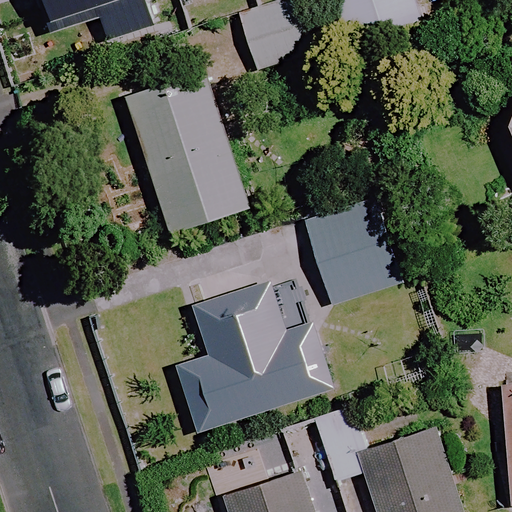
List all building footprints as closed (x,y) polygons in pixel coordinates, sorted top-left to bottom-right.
[(115,0),(117,5),(124,2),(136,38),(194,19),(191,8),(214,0),(115,0)] [(305,0),(277,0),(237,13),(258,76),(323,55),(305,0)] [(422,24),(415,0),(328,0),(342,47),(422,24)] [(212,68),(127,97),(173,235),(259,206),(212,68)] [(379,199),(306,224),(335,307),(408,283),(379,199)] [(322,318),(293,327),(278,278),(194,303),(210,355),(179,365),(199,432),(314,397),(343,389),(322,318)] [(361,456),(369,452),(355,407),(282,430),(297,476),(305,473),(311,491),(366,474),(361,456)] [(361,456),(366,474),(378,511),(469,511),(443,428),(369,452),(361,456)] [(317,511),(311,491),(305,473),(297,476),(226,498),(230,511),(317,511)]
